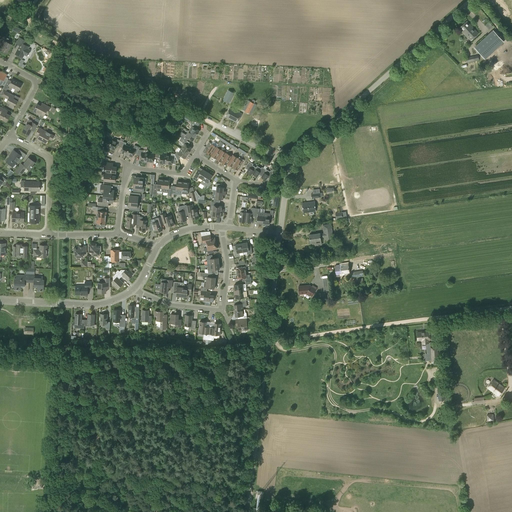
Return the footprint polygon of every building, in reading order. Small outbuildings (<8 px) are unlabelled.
[(471,40),(478,33),(467,21),(459,28),(471,40)] [(0,49),(6,53),(11,44),(7,42),(9,39),(3,36),(0,42),(3,44),(0,49)] [(26,56),(29,52),(27,51),(29,47),(24,45),(26,41),(19,38),(16,43),(19,45),(15,54),(22,58),(24,54),(26,56)] [(474,47),(485,59),(493,52),(482,40),(474,47)] [(22,84),(12,79),(11,81),(8,79),(2,89),(6,91),(8,86),(18,91),(22,84)] [(13,109),(17,101),(13,99),(14,96),(3,90),(0,94),(0,95),(7,99),(6,102),(9,104),(8,106),(13,109)] [(229,103),(234,93),(228,90),(223,100),(229,103)] [(254,103),(255,101),(253,99),(252,102),(248,100),(245,104),(242,109),(245,111),(244,111),(249,114),(250,113),(252,114),(257,105),(254,103)] [(42,107),(37,104),(33,111),(40,115),(39,117),(42,119),(43,117),(45,113),(46,114),(50,107),(44,104),(42,107)] [(0,118),(6,122),(9,115),(4,112),(5,110),(0,107),(0,113),(0,118)] [(237,122),(242,114),(230,108),(225,116),(237,122)] [(191,127),(189,131),(197,136),(197,135),(200,130),(195,128),(199,122),(194,119),(191,123),(189,126),(191,127)] [(37,125),(31,122),(30,125),(27,123),(22,132),(28,135),(31,130),(34,131),(37,125)] [(49,136),(45,134),(46,132),(39,128),(35,135),(38,136),(36,140),(39,141),(40,140),(45,143),(48,138),(51,140),(54,136),(51,134),(49,135),(49,136)] [(178,136),(181,137),(182,138),(184,139),(187,141),(189,139),(193,141),(196,137),(197,136),(189,131),(186,135),(181,131),(178,136)] [(109,136),(100,132),(100,139),(105,141),(103,145),(108,147),(108,148),(109,148),(112,140),(108,138),(109,136)] [(181,137),(179,141),(182,143),(182,144),(184,145),(181,149),(189,154),(190,153),(189,152),(192,148),(188,145),(190,143),(187,141),(184,139),(182,138),(181,137)] [(120,147),(122,141),(117,139),(117,141),(112,140),(109,148),(110,149),(110,148),(115,150),(117,146),(120,147)] [(126,155),(130,147),(126,145),(126,143),(122,141),(120,147),(122,148),(120,152),(125,154),(125,155),(126,155)] [(205,147),(208,149),(206,152),(211,156),(217,147),(212,144),(211,144),(208,142),(205,147)] [(137,154),(139,150),(140,147),(134,145),(133,148),(130,147),(126,155),(127,156),(128,155),(132,157),(134,153),(137,154)] [(221,150),(222,150),(217,147),(211,156),(216,159),(221,151),(221,150)] [(148,150),(147,149),(144,149),(143,150),(139,150),(137,154),(136,155),(141,156),(140,161),(146,161),(146,162),(147,162),(148,153),(148,150)] [(188,155),(189,154),(181,149),(179,152),(177,151),(175,154),(178,160),(181,156),(185,159),(188,154),(188,155)] [(13,167),(21,155),(14,150),(8,158),(6,162),(13,167)] [(226,154),(227,153),(222,150),(221,150),(221,151),(216,159),(221,162),(226,154)] [(157,158),(157,152),(153,151),(152,153),(148,153),(147,162),(148,162),(153,162),(154,157),(157,158)] [(165,164),(166,155),(162,154),(162,152),(157,152),(157,158),(160,158),(159,163),(164,164),(165,164)] [(178,160),(175,154),(171,153),(171,156),(166,155),(165,164),(167,165),(167,164),(172,165),(172,164),(175,164),(176,160),(178,160)] [(227,164),(232,156),(227,153),(226,154),(221,162),(226,165),(227,164)] [(232,167),(238,158),(233,155),(232,156),(227,164),(232,167)] [(29,170),(35,162),(28,158),(21,168),(19,166),(15,171),(20,175),(26,167),(29,170)] [(237,170),(243,161),(238,158),(232,167),(237,170)] [(252,174),(256,167),(253,165),(253,164),(249,161),(245,168),(248,169),(246,172),(251,176),(252,174)] [(117,167),(110,166),(110,163),(104,162),(103,167),(102,167),(102,171),(105,172),(108,172),(116,173),(117,167)] [(262,176),(266,169),(262,167),(261,168),(257,166),(256,167),(252,174),(258,177),(259,175),(261,176),(262,176)] [(201,171),(198,170),(193,179),(197,181),(199,177),(203,180),(207,172),(202,169),(201,171)] [(262,176),(261,176),(261,177),(266,180),(268,178),(271,179),(275,173),(271,170),(270,171),(266,169),(262,176)] [(102,171),(101,180),(115,182),(116,176),(108,175),(108,172),(105,172),(102,171)] [(203,180),(200,183),(204,185),(204,184),(207,186),(206,188),(207,189),(209,187),(212,182),(209,181),(212,175),(207,172),(203,180)] [(153,194),(157,195),(157,191),(163,192),(163,191),(163,188),(164,180),(158,179),(157,186),(154,186),(153,194)] [(39,191),(39,189),(39,182),(24,182),(24,180),(20,180),(20,187),(23,187),(23,188),(24,188),(24,191),(39,191)] [(163,191),(163,192),(168,192),(168,196),(172,197),(172,194),(173,188),(169,188),(170,181),(164,180),(163,188),(163,191)] [(182,191),(183,182),(177,181),(176,188),(173,188),(172,194),(176,194),(176,190),(182,191)] [(143,184),(134,183),(133,188),(138,189),(138,192),(144,193),(144,189),(144,187),(142,186),(142,184),(143,184)] [(216,192),(225,194),(226,191),(224,191),(224,188),(222,187),(222,184),(216,184),(216,187),(214,186),(213,192),(216,192)] [(104,196),(114,197),(114,190),(108,190),(108,186),(101,185),(100,192),(105,192),(104,195),(104,196)] [(225,196),(225,194),(216,192),(213,192),(213,194),(216,195),(215,198),(214,198),(214,201),(220,202),(220,199),(223,199),(223,196),(225,196)] [(129,201),(138,202),(137,202),(137,199),(140,199),(140,197),(141,194),(135,193),(134,196),(130,195),(129,201)] [(114,197),(104,196),(103,199),(98,198),(98,205),(105,206),(106,202),(112,203),(113,197),(114,197)] [(138,205),(138,202),(129,201),(130,201),(129,207),(134,208),(134,211),(140,211),(140,208),(140,205),(138,205)] [(303,212),(315,211),(314,201),(302,203),(303,212)] [(220,206),(220,203),(212,202),(211,205),(211,207),(210,207),(210,209),(211,210),(213,211),(223,212),(223,210),(222,209),(222,206),(220,206)] [(38,212),(39,209),(37,209),(37,206),(29,205),(29,206),(30,206),(29,222),(38,223),(38,214),(38,212)] [(180,222),(186,220),(185,214),(188,213),(187,207),(186,206),(186,205),(179,206),(179,208),(177,208),(180,222)] [(187,207),(188,213),(189,217),(192,217),(192,219),(199,218),(197,208),(193,209),(192,205),(186,206),(187,207)] [(97,216),(106,217),(107,212),(102,211),(102,207),(98,207),(98,212),(96,212),(96,215),(97,216)] [(252,208),(251,208),(250,213),(246,212),(245,222),(251,223),(252,216),(255,216),(255,211),(256,208),(252,208)] [(264,216),(264,213),(259,212),(259,209),(256,208),(255,211),(255,216),(258,216),(257,223),(263,224),(264,216)] [(264,216),(263,224),(269,225),(270,218),(273,218),(274,210),(270,210),(270,213),(264,213),(264,216)] [(23,222),(23,213),(12,212),(12,222),(23,222)] [(136,225),(137,223),(137,221),(137,216),(138,214),(133,214),(132,217),(128,217),(127,227),(133,227),(133,224),(136,225)] [(162,221),(163,223),(166,222),(167,227),(173,225),(171,215),(165,217),(164,214),(160,215),(161,217),(162,221)] [(105,224),(106,217),(97,216),(97,218),(96,218),(95,222),(96,222),(96,226),(100,227),(101,224),(105,224)] [(137,216),(137,221),(137,223),(140,223),(139,230),(145,230),(146,221),(140,220),(140,217),(137,216)] [(164,225),(163,223),(162,221),(161,217),(156,218),(157,222),(153,223),(156,232),(162,230),(161,226),(164,225)] [(331,224),(323,225),(324,233),(309,235),(310,242),(321,240),(321,238),(324,237),(324,239),(333,238),(331,224)] [(207,245),(216,243),(215,238),(211,238),(210,235),(208,235),(203,236),(202,237),(203,242),(201,242),(201,243),(200,244),(200,246),(207,245)] [(241,243),(243,252),(247,251),(247,254),(252,253),(251,248),(248,249),(247,242),(241,243)] [(216,243),(207,245),(207,248),(204,248),(205,254),(212,253),(211,250),(217,249),(216,243)] [(239,253),(243,252),(241,243),(236,244),(237,251),(234,251),(235,257),(240,256),(239,253)] [(16,246),(13,246),(12,256),(16,256),(17,254),(21,255),(21,257),(26,257),(27,246),(22,246),(22,244),(16,244),(16,246)] [(95,246),(95,244),(89,244),(89,252),(92,252),(92,255),(95,255),(95,256),(99,256),(99,255),(100,255),(100,251),(101,251),(101,246),(95,246)] [(46,257),(47,246),(39,245),(39,250),(33,249),(33,257),(46,257)] [(86,254),(86,246),(80,246),(80,248),(74,248),(74,253),(75,253),(75,257),(83,257),(83,254),(86,254)] [(129,259),(129,258),(131,258),(131,252),(122,252),(119,252),(119,250),(111,250),(111,261),(119,261),(119,258),(127,258),(127,259),(129,259)] [(212,258),(212,255),(206,256),(207,259),(207,264),(211,264),(219,263),(218,258),(212,258)] [(211,264),(207,264),(208,270),(208,273),(216,274),(216,269),(220,269),(219,263),(211,264)] [(242,267),(236,267),(237,273),(246,272),(245,266),(246,266),(247,266),(247,263),(245,263),(242,263),(242,264),(242,267)] [(341,265),(342,273),(349,272),(348,264),(341,265)] [(34,274),(34,269),(29,268),(29,274),(29,280),(34,281),(34,283),(33,283),(33,286),(37,286),(37,290),(43,291),(43,280),(42,280),(42,277),(34,276),(34,274)] [(117,273),(121,277),(123,275),(128,280),(132,276),(132,275),(133,274),(129,270),(128,271),(126,270),(121,270),(119,271),(118,270),(116,272),(117,273)] [(207,282),(215,283),(216,277),(209,277),(209,273),(201,272),(200,276),(203,276),(203,278),(204,280),(204,282),(207,282)] [(246,272),(237,273),(237,279),(245,278),(245,281),(251,280),(251,277),(250,277),(250,274),(246,275),(246,272)] [(119,279),(121,277),(117,273),(113,277),(113,282),(115,283),(113,285),(117,288),(118,287),(119,287),(123,283),(119,279)] [(29,280),(29,274),(24,274),(24,276),(16,275),(16,279),(14,279),(14,289),(20,290),(20,286),(24,286),(24,282),(23,282),(23,280),(29,280)] [(106,289),(109,289),(109,278),(104,278),(104,283),(98,283),(98,293),(106,293),(106,289)] [(171,288),(172,280),(168,280),(167,283),(161,282),(160,292),(168,293),(168,288),(171,288)] [(88,295),(88,288),(92,288),(92,282),(85,282),(85,286),(76,286),(76,294),(83,294),(83,295),(88,295)] [(182,287),(183,285),(183,283),(174,282),(174,289),(177,289),(176,296),(181,296),(182,287)] [(201,290),(201,291),(207,291),(207,288),(214,288),(215,283),(207,282),(204,282),(203,287),(201,287),(201,290)] [(182,287),(181,296),(187,297),(188,290),(192,291),(192,284),(188,284),(188,285),(183,285),(182,287)] [(246,284),(234,285),(234,289),(234,292),(235,292),(243,291),(246,291),(246,284)] [(312,296),(316,289),(309,285),(299,286),(299,294),(307,293),(312,296)] [(210,295),(210,291),(207,291),(201,291),(201,297),(204,298),(204,301),(213,302),(214,295),(210,295)] [(247,297),(246,291),(243,291),(235,292),(234,292),(234,294),(235,294),(235,298),(239,298),(239,301),(246,300),(249,300),(248,297),(247,297)] [(239,301),(238,301),(238,304),(234,305),(235,310),(243,310),(243,307),(247,306),(246,300),(239,301)] [(139,323),(139,319),(139,311),(135,310),(135,306),(129,305),(128,317),(132,317),(132,323),(139,323)] [(245,309),(243,310),(235,310),(235,316),(238,316),(238,319),(247,318),(246,313),(245,312),(245,309)] [(125,327),(125,316),(120,316),(121,310),(114,310),(113,322),(114,322),(114,324),(117,324),(117,322),(120,322),(119,326),(125,327)] [(151,323),(152,316),(149,316),(149,310),(142,310),(142,322),(148,322),(148,323),(151,323)] [(166,325),(166,320),(163,319),(164,311),(155,311),(155,316),(157,316),(157,320),(156,320),(156,323),(160,326),(160,329),(166,329),(166,325)] [(84,326),(85,320),(82,319),(82,314),(75,314),(75,324),(78,324),(78,325),(84,326)] [(85,320),(84,326),(91,326),(91,325),(94,325),(94,315),(88,314),(88,320),(85,320)] [(110,329),(110,322),(107,322),(107,314),(101,314),(100,324),(103,324),(103,326),(107,326),(107,329),(110,329)] [(181,327),(181,321),(178,320),(179,314),(171,314),(170,323),(176,324),(176,326),(181,327)] [(195,329),(196,321),(192,320),(192,316),(186,315),(185,325),(189,326),(189,327),(192,328),(192,329),(195,329)] [(246,322),(246,319),(236,320),(236,325),(238,324),(239,330),(248,329),(247,322),(246,322)] [(209,336),(210,327),(205,327),(206,322),(200,321),(199,333),(204,333),(203,339),(208,340),(209,336)] [(209,336),(208,340),(213,340),(214,334),(220,335),(221,324),(215,323),(214,328),(210,327),(209,336)] [(429,331),(417,332),(418,340),(422,340),(422,343),(426,343),(427,343),(427,340),(430,340),(429,331)] [(427,353),(425,354),(425,361),(431,360),(431,362),(439,362),(438,347),(430,348),(430,343),(427,343),(426,343),(427,353)] [(498,395),(504,387),(494,380),(488,387),(498,395)] [(439,401),(447,400),(445,388),(437,389),(439,401)]
